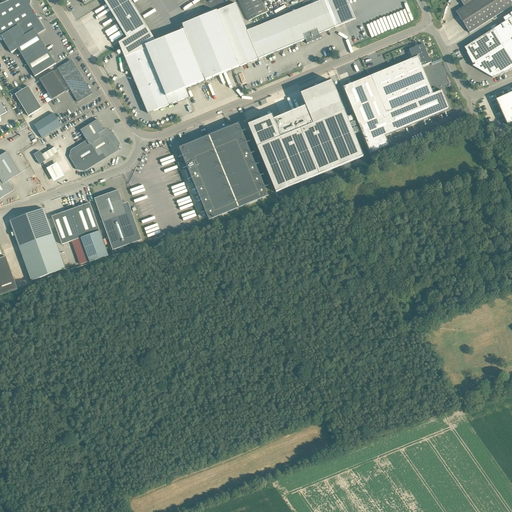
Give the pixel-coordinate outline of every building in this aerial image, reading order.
[(10,0),(0,4),(0,34),(11,53),(18,49),(35,76),(56,64),(37,34),(44,29),(35,15),(36,13),(34,10),(32,10),(29,5),(30,0),(10,0)] [(82,0),(85,4),(92,0),(103,0),(127,38),(119,43),(125,57),(147,49),(145,46),(156,41),(130,0),(82,0)] [(147,49),(125,57),(148,114),(189,97),(186,89),(305,39),(307,44),(321,38),(319,34),(355,19),(347,0),(322,0),(247,31),(236,3),(182,25),(184,30),(156,41),(145,46),(147,49)] [(238,0),(249,21),(267,12),(260,0),(238,0)] [(511,0),(460,0),(464,6),(456,12),(469,33),(511,5),(511,0)] [(511,47),(511,12),(507,16),(510,19),(494,29),(505,46),(509,43),(511,47)] [(475,64),(475,65),(505,46),(494,29),(465,48),(465,47),(464,48),(467,52),(473,64),(474,63),(475,64)] [(493,78),(511,69),(511,47),(509,43),(505,46),(475,65),(475,64),(473,66),(493,78)] [(431,63),(423,44),(417,46),(418,47),(415,48),(415,47),(409,50),(410,51),(407,52),(410,60),(356,82),(343,87),(371,154),(390,146),(386,136),(450,109),(442,90),(437,92),(435,88),(431,89),(422,66),(431,63)] [(48,93),(43,95),(47,103),(66,91),(66,92),(70,90),(78,102),(92,94),(71,60),(39,79),(48,93)] [(272,115),(248,125),(276,193),(363,157),(332,81),(301,94),(306,107),(274,120),(272,115)] [(28,87),(16,94),(29,116),(41,108),(28,87)] [(511,92),(496,100),(507,125),(511,123),(511,92)] [(54,113),(34,125),(42,138),(62,126),(54,113)] [(87,140),(71,150),(70,157),(77,170),(84,172),(118,151),(119,147),(121,148),(121,147),(119,147),(120,144),(112,131),(106,128),(104,130),(98,120),(80,130),(87,140)] [(180,149),(209,220),(268,196),(239,124),(180,149)] [(34,155),(40,164),(46,161),(40,151),(34,155)] [(0,156),(0,197),(13,190),(8,181),(21,173),(7,152),(0,156)] [(94,199),(113,250),(141,240),(128,202),(123,204),(118,190),(94,199)] [(90,203),(52,216),(62,245),(72,241),(81,265),(108,255),(90,203)] [(10,221),(32,281),(65,269),(64,266),(44,209),(10,221)] [(0,295),(17,290),(5,256),(0,257),(0,295)]
